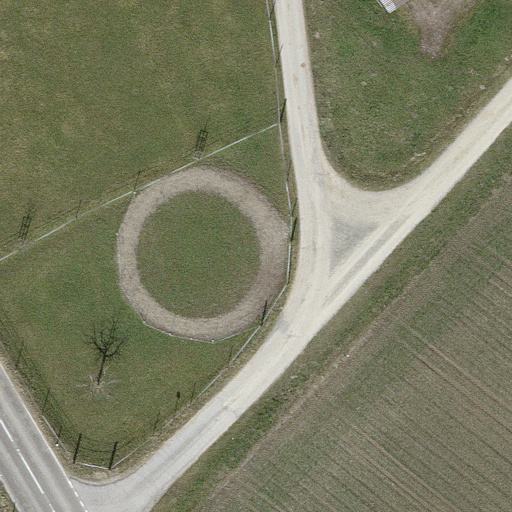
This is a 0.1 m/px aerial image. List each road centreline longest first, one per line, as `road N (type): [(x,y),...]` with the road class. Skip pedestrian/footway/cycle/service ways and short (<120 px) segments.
road 1 (track): [(95,511),(202,428),(511,97)]
road 2 (track): [(346,275),(309,185),(289,0)]
